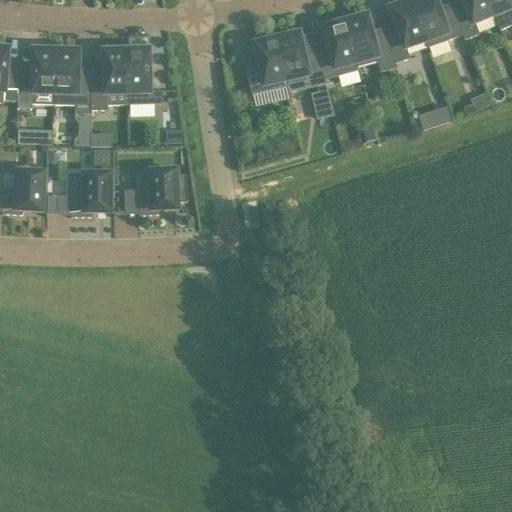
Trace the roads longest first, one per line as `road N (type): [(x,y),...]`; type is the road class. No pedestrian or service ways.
road 1 (residential): [(0,253),(213,250),(229,232),(225,210)]
road 2 (residential): [(192,14),(225,210)]
road 3 (residential): [(0,15),(192,14)]
